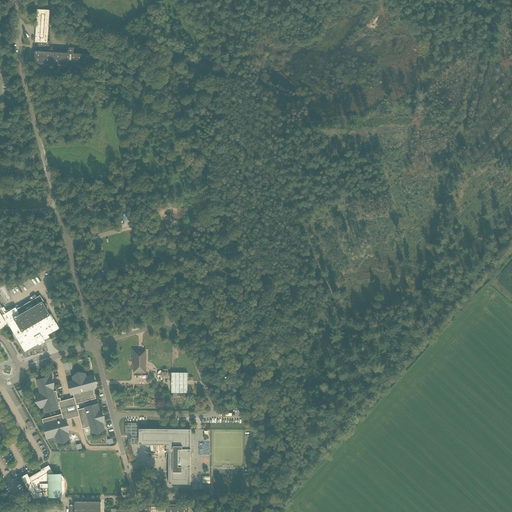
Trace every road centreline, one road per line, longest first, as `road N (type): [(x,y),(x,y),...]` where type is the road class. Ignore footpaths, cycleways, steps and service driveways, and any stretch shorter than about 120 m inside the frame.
road 1 (track): [(494,0),(413,339)]
road 2 (track): [(233,23),(354,0)]
